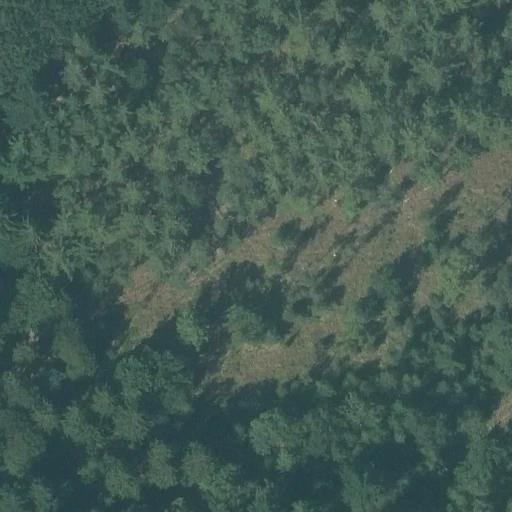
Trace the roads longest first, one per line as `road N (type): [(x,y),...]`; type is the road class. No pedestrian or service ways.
road 1 (unknown): [(241,0),(158,61),(29,199),(0,291)]
road 2 (unknown): [(0,339),(107,511)]
